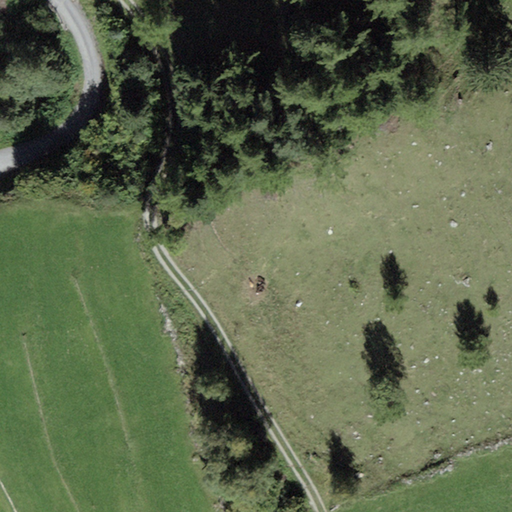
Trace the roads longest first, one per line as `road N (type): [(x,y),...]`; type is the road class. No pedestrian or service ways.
road 1 (track): [(324,511),(243,362),(151,231),(175,76),(169,39),(128,0)]
road 2 (unclassified): [(61,0),(108,65),(104,96),(77,136),(0,169)]
